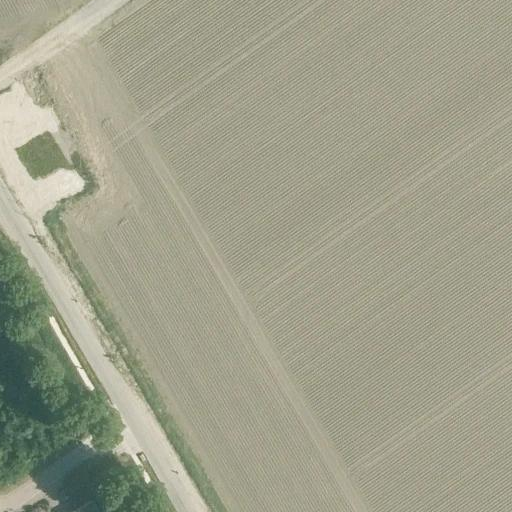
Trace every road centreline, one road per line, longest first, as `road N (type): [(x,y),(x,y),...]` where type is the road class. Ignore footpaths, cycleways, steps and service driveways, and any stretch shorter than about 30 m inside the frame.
road 1 (tertiary): [(136,427),(0,190)]
road 2 (residential): [(136,427),(2,511)]
road 3 (track): [(0,84),(120,0)]
